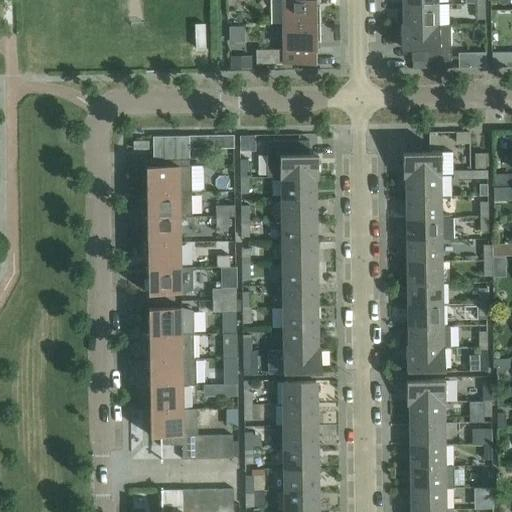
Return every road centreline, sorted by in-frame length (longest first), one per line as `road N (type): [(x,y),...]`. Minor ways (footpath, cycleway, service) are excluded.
road 1 (tertiary): [(99,511),(94,133),(102,114),(128,104),(360,100)]
road 2 (residential): [(366,511),(360,100)]
road 3 (tertiary): [(360,100),(511,99)]
